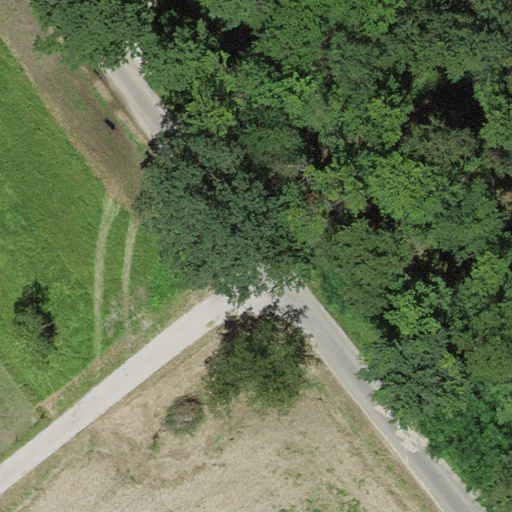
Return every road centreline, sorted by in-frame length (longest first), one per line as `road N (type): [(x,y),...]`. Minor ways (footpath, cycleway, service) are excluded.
road 1 (track): [(57,0),(270,275),(475,511)]
road 2 (track): [(0,483),(270,275)]
